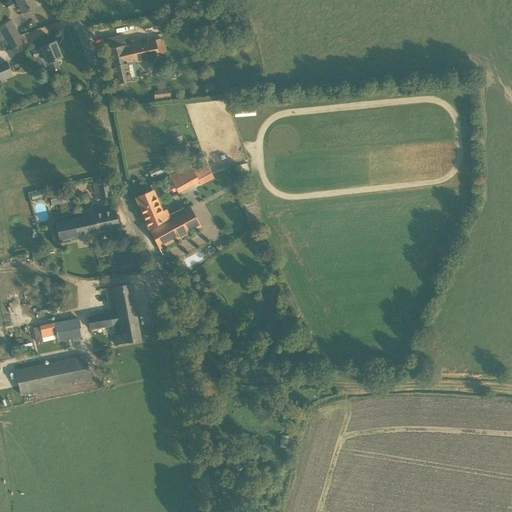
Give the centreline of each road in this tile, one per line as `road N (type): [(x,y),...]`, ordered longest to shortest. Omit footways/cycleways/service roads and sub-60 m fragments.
road 1 (unclassified): [(210,511),(170,299),(127,188),(103,75),(61,0)]
road 2 (track): [(177,334),(189,335),(235,379),(511,390)]
